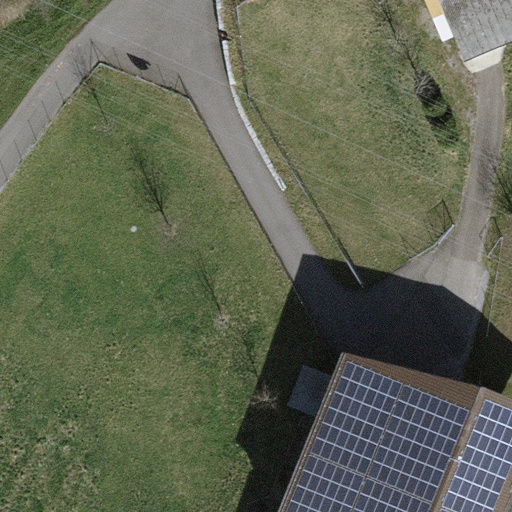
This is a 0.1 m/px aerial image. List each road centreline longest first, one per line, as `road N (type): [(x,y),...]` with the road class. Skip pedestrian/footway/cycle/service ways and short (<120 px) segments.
road 1 (track): [(151,0),(343,319),(392,354),(511,415)]
road 2 (unclassified): [(143,0),(38,106),(0,161)]
